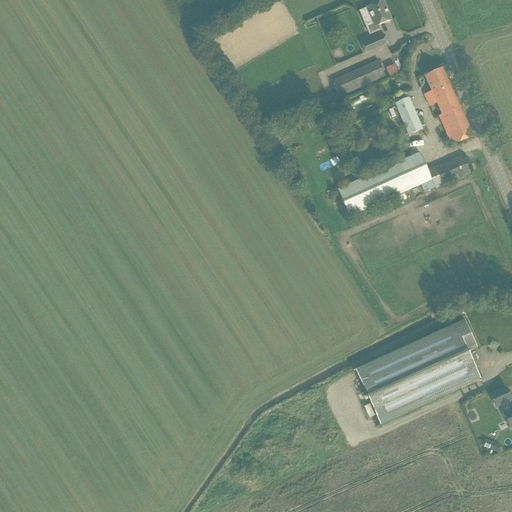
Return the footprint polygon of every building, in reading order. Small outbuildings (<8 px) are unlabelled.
[(379,25),(391,21),(383,2),(378,4),(376,2),(371,4),(371,6),(366,8),(373,24),(366,27),(369,35),(381,30),(379,25)] [(383,36),(362,45),(365,54),(387,45),(383,36)] [(340,97),(376,81),(385,77),(378,61),(333,82),(340,97)] [(441,115),(438,116),(452,147),(472,137),(442,69),(424,77),(431,92),(424,95),(429,107),(436,104),(441,115)] [(408,99),(394,104),(407,137),(421,131),(408,99)] [(434,188),(435,190),(470,174),(462,156),(433,170),(432,168),(426,171),(419,154),(337,190),(349,218),(420,186),(423,193),(434,188)] [(356,171),(362,168),(356,157),(350,161),(356,171)] [(464,321),(355,371),(379,425),(480,380),(467,352),(477,348),(464,321)] [(511,400),(506,388),(489,396),(495,409),(499,408),(510,431),(511,430),(511,408),(509,401),(511,400)] [(498,453),(501,446),(486,440),(483,447),(498,453)]
